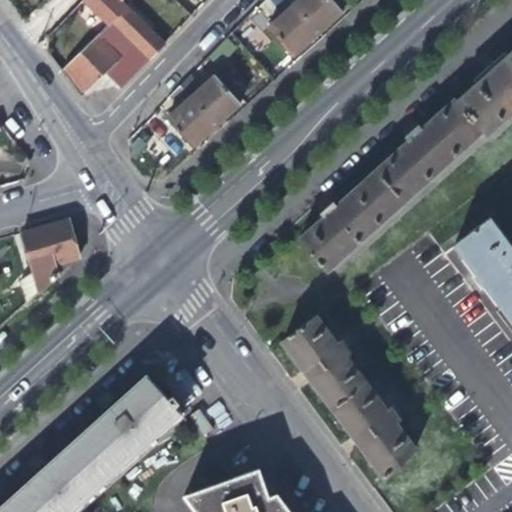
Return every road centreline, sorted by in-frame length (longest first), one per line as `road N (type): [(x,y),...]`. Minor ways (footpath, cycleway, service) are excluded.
road 1 (secondary): [(445,0),(156,267)]
road 2 (residential): [(350,511),(156,267)]
road 3 (secondary): [(156,267),(0,406)]
road 4 (residential): [(75,148),(220,0)]
road 5 (residential): [(75,148),(0,39)]
